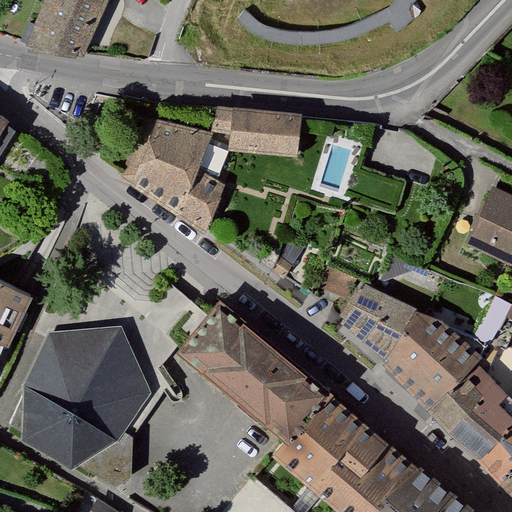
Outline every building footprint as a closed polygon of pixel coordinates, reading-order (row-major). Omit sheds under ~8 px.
[(43,0),(26,41),(32,44),(31,47),(54,53),(76,55),(77,52),(84,54),(107,0),(43,0)] [(237,109),(222,106),(214,133),(234,136),(232,152),(302,156),(305,114),(237,109)] [(0,147),(16,124),(0,111),(0,147)] [(201,170),(214,133),(148,119),(124,177),(208,233),(228,186),(201,170)] [(511,193),(497,186),(469,246),(511,266),(511,193)] [(284,259),(274,272),(286,281),(297,268),(284,259)] [(359,279),(331,268),(322,290),(350,302),(359,279)] [(0,342),(5,345),(3,348),(15,352),(39,301),(0,282),(0,342)] [(415,308),(366,283),(352,304),(341,324),(383,358),(397,329),(414,310),(415,308)] [(341,389),(226,296),(181,349),(292,438),(294,440),(338,392),(341,389)] [(511,305),(497,297),(474,339),(487,347),(505,315),(511,318),(511,305)] [(442,320),(414,310),(397,329),(383,358),(382,365),(424,409),(474,362),(479,357),(442,320)] [(120,442),(154,394),(124,327),(52,333),(26,388),(24,442),(75,470),(120,442)] [(511,416),(511,403),(474,362),(424,409),(475,457),(511,416)] [(344,511),(369,511),(425,464),(338,392),(294,440),(292,438),(277,453),(344,511)] [(511,416),(475,457),(473,459),(496,484),(511,462),(511,416)] [(492,511),(428,462),(425,464),(369,511),(492,511)] [(511,462),(496,484),(511,499),(511,462)] [(298,511),(258,479),(230,511),(298,511)]
